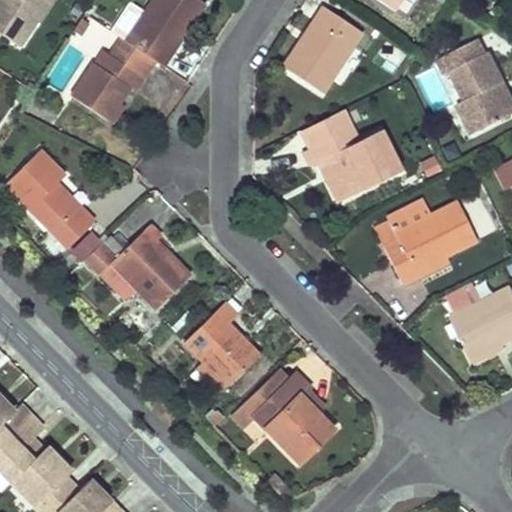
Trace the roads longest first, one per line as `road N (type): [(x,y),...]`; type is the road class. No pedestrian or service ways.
road 1 (residential): [(268,0),(228,62),(226,223),(440,443)]
road 2 (unclassified): [(0,309),(202,511)]
